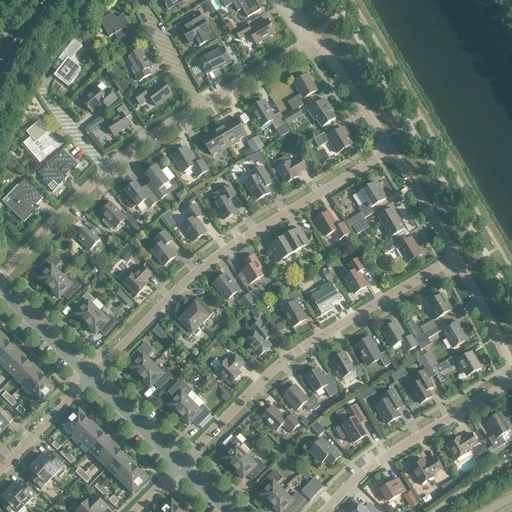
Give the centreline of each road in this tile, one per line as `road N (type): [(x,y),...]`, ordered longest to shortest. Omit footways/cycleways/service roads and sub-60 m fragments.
road 1 (residential): [(391,151),(226,249),(90,380)]
road 2 (residential): [(456,258),(285,362),(180,467)]
road 3 (unclassified): [(329,511),(412,441),(511,381)]
road 4 (residential): [(105,171),(0,280)]
road 5 (residential): [(308,43),(324,51),(391,151)]
road 6 (residential): [(90,380),(0,475)]
road 7 (residential): [(90,380),(0,291)]
road 8 (residential): [(391,151),(456,258)]
road 9 (residential): [(180,467),(90,380)]
road 10 (residential): [(308,43),(202,104)]
road 11 (unclassified): [(202,104),(139,0)]
road 12 (residential): [(456,258),(511,366)]
